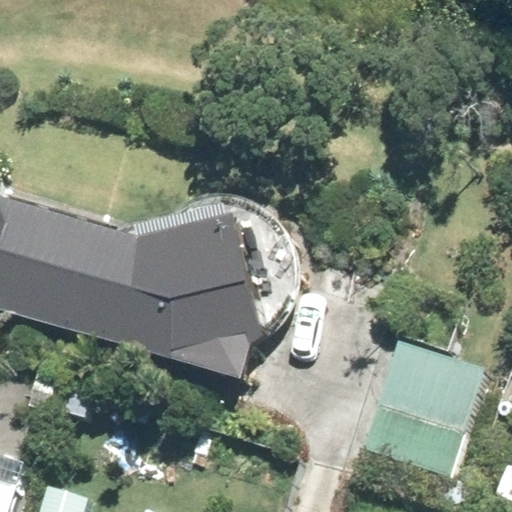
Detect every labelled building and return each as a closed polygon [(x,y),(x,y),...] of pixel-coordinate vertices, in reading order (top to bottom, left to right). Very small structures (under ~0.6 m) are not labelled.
[(0,244),(0,320),(260,402),(273,359),(284,358),(256,239),(160,261),(9,213),(0,244)] [(411,353),(374,457),(460,488),(498,384),(411,353)] [(46,383),(36,414),(62,422),(63,417),(72,391),(46,383)] [(75,394),(65,420),(94,430),(103,403),(75,394)] [(511,511),(511,482),(501,509),(509,511),(511,511)] [(0,489),(0,511),(23,511),(28,498),(0,489)]
